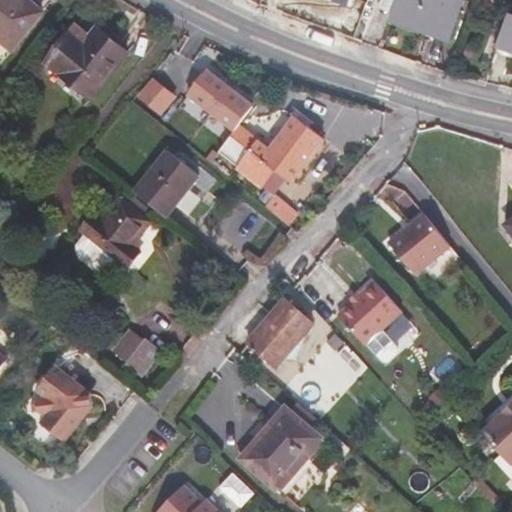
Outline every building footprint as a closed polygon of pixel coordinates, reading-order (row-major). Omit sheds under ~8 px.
[(43,12),(26,0),(0,0),(0,39),(13,49),(43,12)] [(457,0),(397,0),(391,18),(450,39),(460,9),(456,6),(457,0)] [(511,14),(509,14),(498,46),(511,51),(511,14)] [(128,55),(96,29),(84,43),(72,34),(49,63),(92,99),(128,55)] [(187,92),(236,126),(256,96),(207,63),(187,92)] [(139,93),(162,112),(178,92),(155,73),(139,93)] [(324,141),(296,118),(270,151),(239,128),(233,137),(237,140),(228,153),(251,171),(261,159),(291,182),(324,141)] [(166,150),(133,191),(168,219),(201,177),(166,150)] [(84,234),(115,259),(128,269),(141,252),(133,246),(152,222),(120,197),(100,221),(93,215),(81,231),(84,234)] [(450,244),(423,212),(389,240),(415,271),(423,266),(450,244)] [(109,268),(115,259),(84,234),(76,243),(78,252),(99,270),(109,268)] [(460,257),(450,244),(423,266),(433,279),(460,257)] [(364,343),(366,342),(381,329),(402,310),(375,279),(338,312),(364,343)] [(312,324),(285,300),(249,342),(277,367),(312,324)] [(381,329),(366,342),(381,360),(396,347),(381,329)] [(0,375),(10,363),(0,354),(0,340),(2,338),(0,335),(0,375)] [(142,376),(161,351),(146,339),(127,365),(142,376)] [(94,408),(92,395),(81,386),(57,368),(38,392),(44,396),(39,403),(40,413),(48,419),(43,425),(66,443),(86,419),(94,408)] [(511,463),(511,395),(498,408),(502,414),(481,433),(510,465),(511,463)] [(319,439),(285,409),(243,458),(277,488),(298,463),(319,439)] [(331,449),(319,439),(298,463),(310,474),(331,449)] [(221,511),(208,500),(205,502),(184,483),(157,511),(221,511)]
